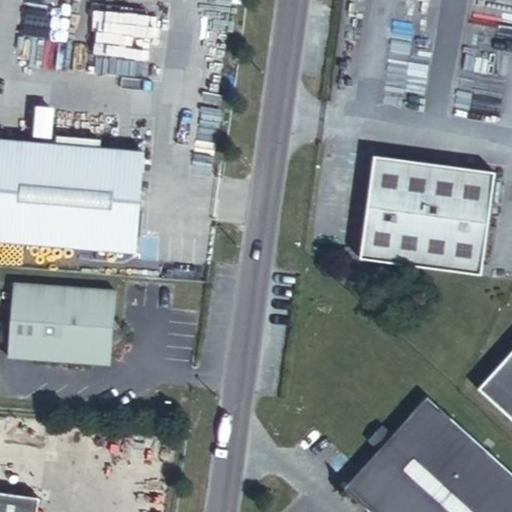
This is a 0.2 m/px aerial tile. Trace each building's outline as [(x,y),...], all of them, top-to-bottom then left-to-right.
[(140,155),(0,143),(0,243),(131,255),(140,155)] [(494,173),(373,156),(359,259),(479,276),(494,173)] [(113,293),(12,285),(7,361),(93,367),(109,354),(125,340),(111,323),(113,293)] [(511,346),(474,388),(511,422),(511,346)] [(107,368),(109,354),(93,367),(107,368)] [(511,511),(511,475),(423,395),(388,433),(374,449),(339,487),(365,511),(511,511)] [(363,439),(374,449),(388,433),(377,424),(363,439)] [(38,511),(40,501),(0,495),(0,511),(38,511)]
